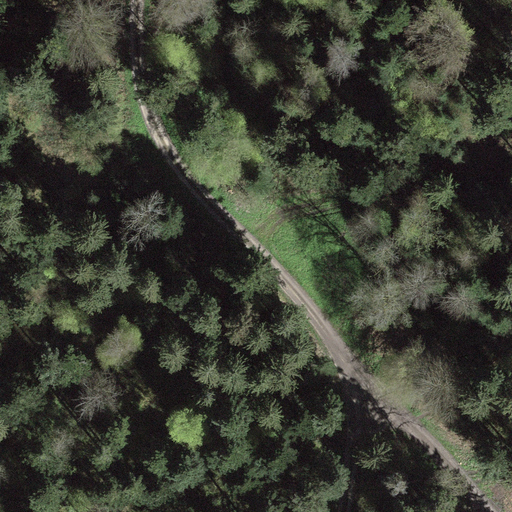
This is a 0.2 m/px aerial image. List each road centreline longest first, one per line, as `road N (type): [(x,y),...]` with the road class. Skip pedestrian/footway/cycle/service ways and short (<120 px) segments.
road 1 (track): [(368,388),(302,297),(152,134),(137,45),(139,0)]
road 2 (track): [(487,511),(368,388)]
road 3 (track): [(342,511),(350,419),(368,388)]
